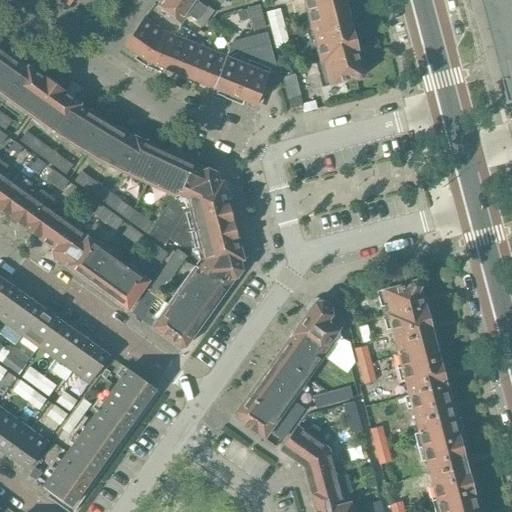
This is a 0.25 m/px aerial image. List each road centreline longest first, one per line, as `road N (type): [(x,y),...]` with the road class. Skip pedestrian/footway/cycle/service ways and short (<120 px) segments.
road 1 (residential): [(272,155),(133,92),(5,0)]
road 2 (residential): [(204,397),(0,253)]
road 3 (residential): [(449,107),(272,155)]
road 4 (residential): [(304,260),(477,210)]
road 5 (residential): [(204,397),(304,260)]
road 6 (tertiary): [(511,340),(477,210)]
road 7 (residential): [(263,511),(258,492),(176,435)]
